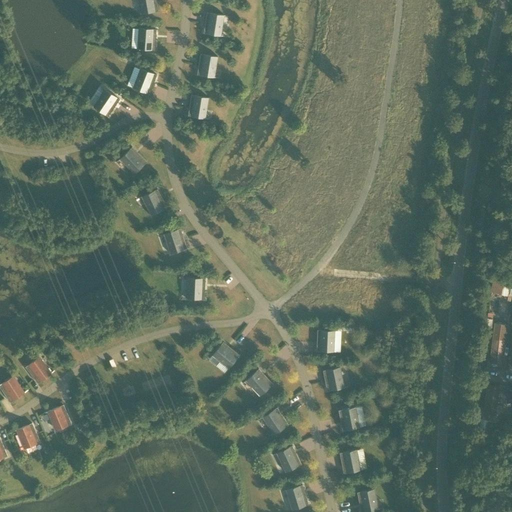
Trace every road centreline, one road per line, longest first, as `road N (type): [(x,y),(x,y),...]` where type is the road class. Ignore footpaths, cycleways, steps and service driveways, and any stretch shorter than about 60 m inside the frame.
road 1 (tertiary): [(451,511),(449,447),(471,198),(508,0)]
road 2 (residential): [(265,312),(347,227),(379,147),(400,0)]
road 3 (residential): [(0,422),(95,360),(142,340),(265,312)]
road 4 (residential): [(265,312),(181,200),(165,120)]
road 5 (residential): [(331,511),(305,386),(265,312)]
road 6 (residential): [(0,150),(77,149),(148,117),(165,120)]
road 7 (residential): [(165,120),(186,0)]
